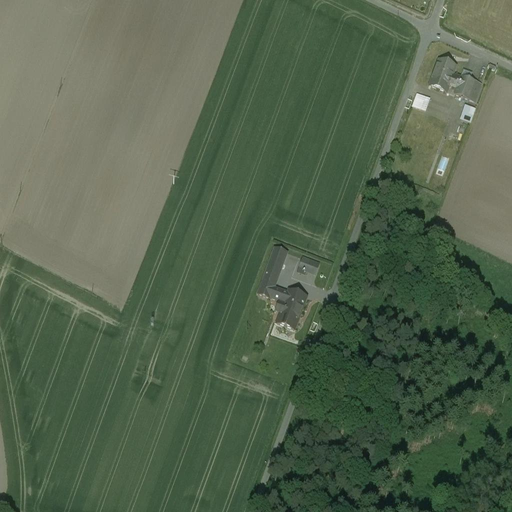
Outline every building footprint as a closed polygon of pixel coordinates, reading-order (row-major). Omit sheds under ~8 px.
[(455,68),(438,61),(436,67),(429,87),(446,94),(448,88),(449,88),(449,86),(457,89),(460,80),(452,76),(455,68)] [(470,75),(463,73),(461,78),(468,81),(470,75)] [(468,81),(461,78),(457,89),(454,97),(468,102),(474,86),(475,84),(468,81)] [(479,88),(474,86),(468,102),(473,104),(479,88)] [(428,100),(416,96),(412,109),(423,113),(428,100)] [(474,111),(466,108),(461,122),(470,125),(474,111)] [(452,157),(454,150),(444,148),(442,154),(452,157)] [(274,250),(257,297),(270,301),(270,300),(269,300),(273,290),(274,290),(286,254),(274,250)] [(318,266),(303,260),(299,270),(304,272),(314,275),(318,266)] [(288,293),(287,295),(274,290),(273,290),(269,300),(270,300),(284,305),(276,325),(294,332),(306,299),(288,293)]
